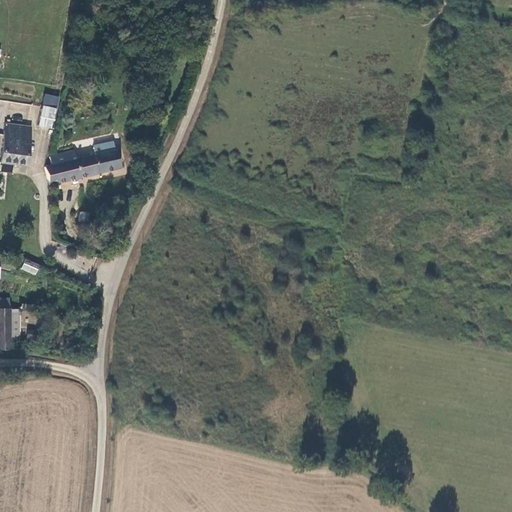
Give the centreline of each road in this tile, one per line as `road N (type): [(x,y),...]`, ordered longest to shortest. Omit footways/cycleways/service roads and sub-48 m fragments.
road 1 (unclassified): [(222,0),(196,97),(112,290),(96,380)]
road 2 (unclassified): [(96,380),(103,422),(95,511)]
